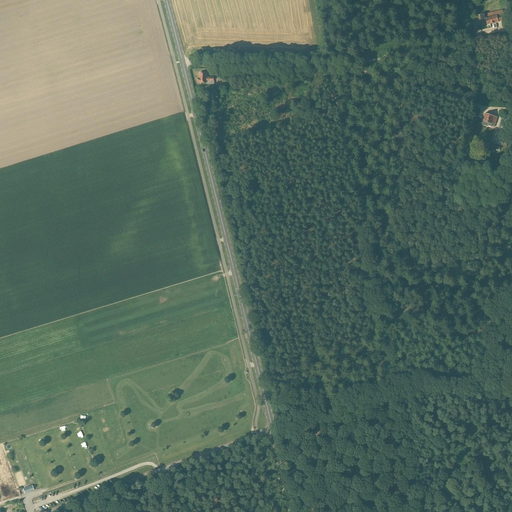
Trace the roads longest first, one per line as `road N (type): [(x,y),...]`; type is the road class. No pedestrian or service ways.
road 1 (track): [(174,63),(330,66),(429,511)]
road 2 (secondary): [(293,511),(165,0)]
